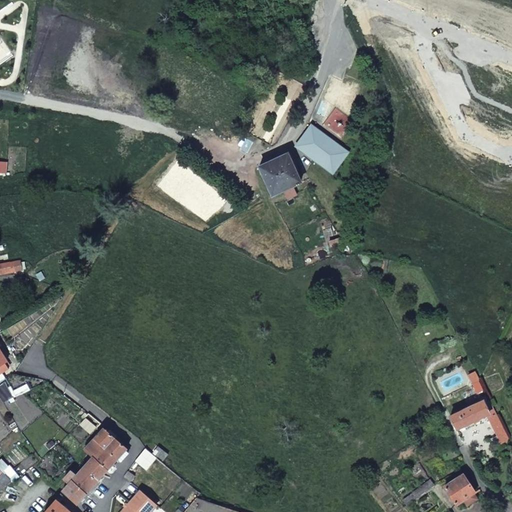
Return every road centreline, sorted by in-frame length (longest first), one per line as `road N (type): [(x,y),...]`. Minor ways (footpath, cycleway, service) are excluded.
road 1 (residential): [(23,369),(82,403),(136,449),(96,511)]
road 2 (unclassified): [(334,0),(342,37),(282,147)]
